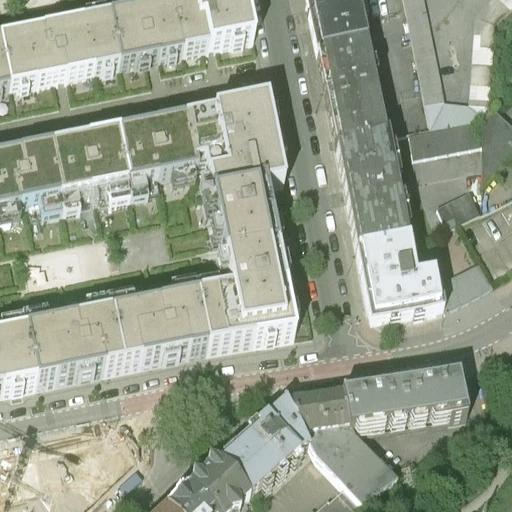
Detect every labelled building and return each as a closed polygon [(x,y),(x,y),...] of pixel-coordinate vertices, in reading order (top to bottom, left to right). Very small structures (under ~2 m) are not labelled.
[(196,0),(198,7),(0,49),(0,102),(60,91),(153,71),(210,59),(252,51),(241,0),(196,0)] [(305,0),(318,64),(365,54),(354,0),(305,0)] [(405,0),(425,133),(481,124),(485,149),(487,149),(490,163),(511,160),(511,127),(488,131),(484,102),(443,108),(427,0),(405,0)] [(511,0),(501,0),(511,9),(511,0)] [(365,54),(318,64),(328,109),(338,155),(384,145),(365,54)] [(205,178),(210,203),(273,191),(282,189),(266,109),(183,126),(194,180),(205,178)] [(126,193),(194,180),(183,126),(115,140),(126,193)] [(126,193),(115,140),(48,154),(58,206),(126,193)] [(384,145),(338,155),(342,181),(351,221),(358,253),(406,242),(384,145)] [(0,218),(58,206),(48,154),(0,163),(0,218)] [(229,297),(201,302),(212,360),(303,341),(292,288),(284,246),(278,219),(273,191),(210,203),(221,258),(229,297)] [(468,196),(441,206),(448,225),(475,216),(468,196)] [(406,242),(358,253),(370,324),(396,319),(444,310),(438,283),(437,277),(417,281),(406,242)] [(479,264),(438,283),(444,310),(495,283),(479,264)] [(201,302),(112,320),(124,378),(212,360),(201,302)] [(112,320),(25,338),(37,396),(124,378),(112,320)] [(0,342),(0,402),(37,396),(25,338),(0,342)] [(381,386),(340,394),(350,434),(451,411),(453,417),(468,414),(461,369),(421,378),(381,386)] [(340,394),(325,398),(286,406),(307,448),(335,434),(349,449),(356,443),(350,436),(350,434),(340,394)] [(242,448),(216,473),(250,509),(310,455),(307,448),(286,406),(242,448)] [(335,434),(307,448),(310,455),(314,462),(323,472),(349,449),(335,434)] [(349,449),(323,472),(344,493),(360,511),(394,482),(376,461),(356,443),(349,449)] [(28,464),(13,468),(18,489),(33,485),(28,464)] [(201,487),(187,501),(198,511),(246,511),(250,509),(216,473),(201,487)] [(67,511),(42,486),(21,505),(28,511),(67,511)] [(358,511),(360,511),(344,493),(318,511),(358,511)] [(174,511),(198,511),(187,501),(174,511)]
